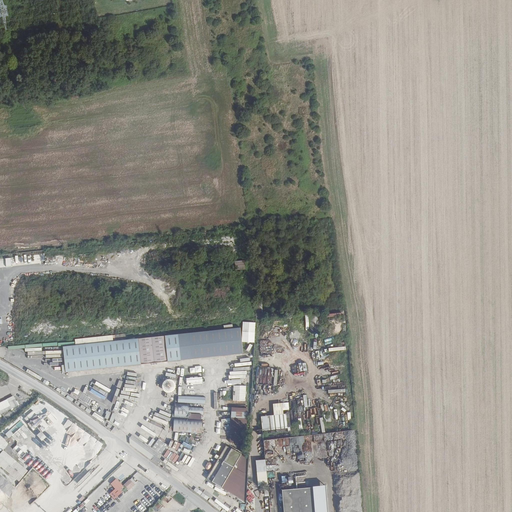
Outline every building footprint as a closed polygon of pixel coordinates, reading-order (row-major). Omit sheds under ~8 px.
[(241,328),(63,347),(65,373),(244,354),(241,328)] [(233,385),(232,401),(245,401),(246,386),(233,385)] [(0,416),(18,407),(13,396),(0,403),(0,416)] [(261,416),(262,431),(288,429),(288,421),(290,421),(289,412),(290,412),(289,400),(282,400),(282,403),(272,404),(273,415),(261,416)] [(173,431),(201,433),(203,407),(175,405),(174,418),(173,431)] [(247,433),(247,408),(231,407),(229,442),(241,443),(241,434),(248,435),(248,433),(247,433)] [(72,437),(78,440),(84,430),(67,420),(63,427),(74,434),(72,437)] [(31,427),(37,434),(40,431),(35,424),(31,427)] [(3,435),(5,439),(13,435),(11,431),(3,435)] [(41,441),(45,437),(41,431),(36,435),(41,441)] [(171,439),(177,441),(179,433),(172,432),(171,439)] [(135,435),(133,438),(158,457),(160,454),(135,435)] [(90,437),(84,448),(96,454),(102,443),(90,437)] [(133,438),(133,444),(157,463),(159,460),(160,459),(158,457),(133,438)] [(183,442),(182,444),(175,441),(172,448),(180,452),(183,445),(191,448),(192,446),(183,442)] [(243,500),(245,457),(226,446),(206,479),(243,500)] [(209,455),(216,459),(221,451),(214,447),(209,455)] [(25,462),(15,455),(13,458),(2,450),(0,452),(0,466),(19,481),(28,470),(22,466),(25,462)] [(174,463),(179,456),(173,452),(169,459),(174,463)] [(159,460),(157,463),(165,469),(165,465),(159,460)] [(267,485),(265,460),(256,460),(257,486),(267,485)] [(165,465),(165,469),(176,478),(179,475),(165,465)] [(0,501),(3,504),(17,490),(0,473),(0,501)] [(117,492),(123,486),(116,478),(110,484),(117,492)] [(128,490),(134,485),(129,479),(123,485),(128,490)] [(314,511),(313,487),(282,489),(283,511),(314,511)]
